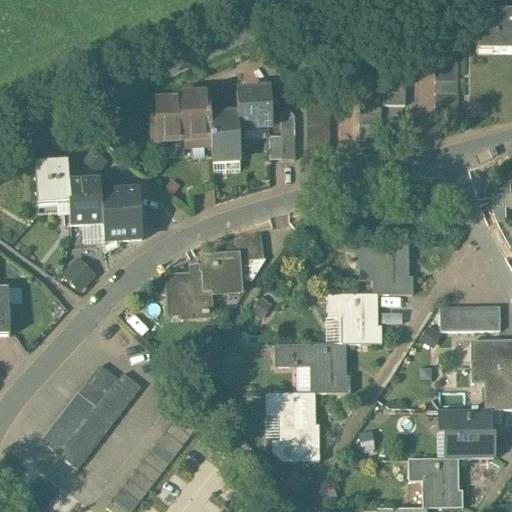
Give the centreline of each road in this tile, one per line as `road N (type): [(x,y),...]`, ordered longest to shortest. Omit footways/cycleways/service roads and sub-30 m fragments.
road 1 (residential): [(450,158),(191,233),(91,316),(0,424)]
road 2 (residential): [(0,145),(320,0)]
road 3 (residential): [(450,158),(511,289)]
